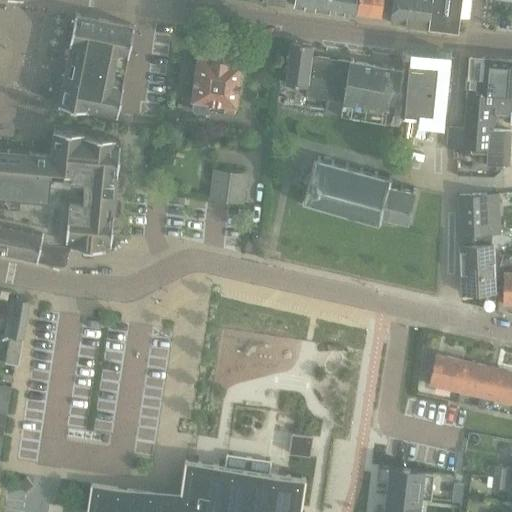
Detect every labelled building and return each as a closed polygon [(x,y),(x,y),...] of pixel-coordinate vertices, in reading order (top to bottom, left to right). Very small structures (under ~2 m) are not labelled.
[(296,0),(295,5),(326,9),(326,0),(296,0)] [(357,14),(358,11),(358,0),(326,0),(326,9),(357,14)] [(358,0),(358,11),(383,14),(384,0),(358,0)] [(395,0),(393,22),(430,27),(432,0),(395,0)] [(459,30),(462,0),(432,0),(430,27),(459,30)] [(120,84),(132,25),(126,24),(126,22),(107,19),(107,20),(73,13),(67,43),(68,43),(56,106),(58,106),(58,104),(84,109),(83,111),(86,112),(86,108),(115,114),(121,84),(120,84)] [(305,95),(341,101),(346,61),(310,55),(312,45),(290,42),(284,82),(307,86),(305,95)] [(405,53),(399,113),(437,116),(443,57),(405,53)] [(222,110),(233,111),(240,61),(197,55),(191,99),(192,99),(191,107),(194,111),(203,112),(206,110),(208,101),(223,103),(222,110)] [(448,126),(447,145),(457,145),(470,146),(470,152),(486,153),(486,165),(499,165),(500,129),(491,129),(493,104),(493,103),(489,103),(489,100),(487,100),(487,94),(488,91),(481,91),(484,56),(470,55),(468,77),(468,89),(465,127),(448,126)] [(484,56),(481,91),(488,91),(487,94),(493,95),(509,96),(509,93),(511,59),(484,56)] [(341,101),(343,101),(340,115),(398,124),(403,70),(346,61),(341,101)] [(0,252),(35,259),(35,260),(36,260),(64,265),(64,264),(61,263),(65,245),(104,248),(105,242),(109,243),(110,243),(119,143),(118,143),(113,143),(114,138),(114,137),(83,134),(83,129),(81,129),(81,131),(55,129),(55,126),(53,126),(50,153),(0,148),(0,252)] [(511,129),(500,129),(499,165),(511,165),(511,129)] [(361,219),(364,220),(364,217),(376,220),(375,223),(378,224),(380,217),(394,221),(395,217),(406,220),(415,188),(412,187),(411,191),(403,189),(404,185),(399,183),(398,188),(388,185),(391,174),(389,174),(388,177),(376,174),(377,170),(375,170),(374,174),(362,170),(363,166),(360,166),(359,170),(348,166),(349,163),(346,162),(345,166),(333,162),(334,159),(331,158),(330,162),(319,159),(320,155),(317,154),(316,158),(314,157),(309,173),(302,171),(299,182),(307,184),(302,202),(307,203),(308,201),(319,204),(318,206),(321,207),(321,205),(333,208),(332,211),(335,212),(336,209),(347,212),(347,215),(349,216),(350,213),(362,216),(361,219)] [(212,168),(209,199),(245,203),(248,172),(212,168)] [(462,293),(493,291),(491,233),(499,232),(497,193),(458,194),(460,234),(460,244),(462,293)] [(502,303),(511,303),(511,272),(503,272),(502,303)] [(25,323),(29,300),(10,296),(8,308),(14,309),(11,321),(25,323)] [(9,336),(7,343),(21,345),(25,323),(11,321),(14,309),(8,308),(3,335),(9,336)] [(4,360),(18,362),(21,345),(7,343),(4,360)] [(392,416),(461,430),(466,407),(409,396),(418,349),(406,347),(392,416)] [(429,383),(459,390),(466,360),(436,353),(429,383)] [(466,360),(459,390),(488,397),(489,397),(496,367),(466,360)] [(498,399),(511,402),(511,370),(496,367),(489,397),(488,397),(485,409),(494,411),(498,399)] [(0,387),(0,399),(9,402),(11,389),(0,387)] [(480,396),(477,407),(483,409),(486,397),(480,396)] [(0,424),(5,425),(9,402),(0,399),(0,424)] [(468,441),(490,445),(492,435),(470,431),(468,441)] [(291,433),(288,453),(309,456),(312,436),(291,433)] [(300,511),(301,506),(305,477),(286,475),(269,472),(271,460),(226,453),(224,465),(194,461),(184,459),(178,503),(152,499),(153,493),(90,483),(86,511),(85,511),(300,511)] [(483,476),(488,477),(488,475),(508,478),(511,478),(511,466),(484,464),(483,476)] [(391,468),(388,493),(420,497),(431,498),(434,473),(391,468)] [(32,483),(26,475),(18,481),(24,489),(32,483)] [(487,486),(507,488),(508,478),(488,475),(488,477),(487,486)] [(453,482),(452,491),(461,492),(462,483),(453,482)] [(452,491),(451,500),(460,501),(461,492),(452,491)] [(388,493),(385,511),(418,511),(420,497),(388,493)]
